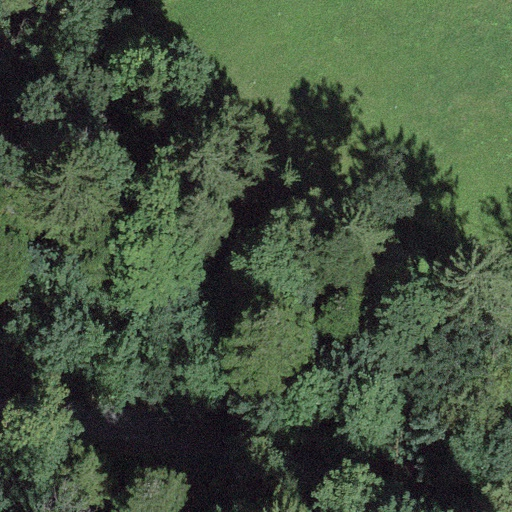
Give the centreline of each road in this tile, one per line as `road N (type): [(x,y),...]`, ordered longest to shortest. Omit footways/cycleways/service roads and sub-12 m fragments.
road 1 (track): [(0,409),(41,409),(449,511)]
road 2 (track): [(511,309),(355,230),(187,89)]
